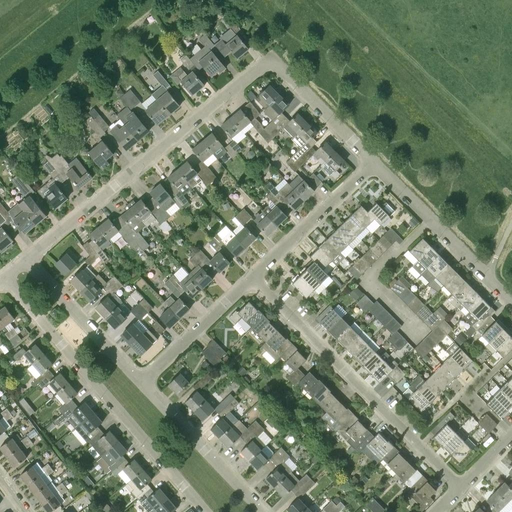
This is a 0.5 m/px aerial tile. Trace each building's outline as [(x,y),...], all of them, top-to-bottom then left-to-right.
[(238,27),(231,18),(229,15),(223,20),(235,34),(241,29),(238,27)] [(200,71),(204,67),(211,76),(218,70),(220,72),(226,68),(217,58),(222,53),(216,45),(205,34),(198,39),(205,48),(191,60),(192,62),(195,65),(200,71)] [(249,49),(238,36),(227,46),(222,40),(216,45),(222,53),(224,56),(231,51),(237,58),(249,49)] [(190,69),(195,65),(192,62),(191,60),(186,55),(181,60),(189,70),(190,69)] [(204,85),(194,73),(193,72),(188,76),(181,68),(171,77),(177,85),(181,81),(193,95),(204,85)] [(165,90),(170,85),(158,70),(153,74),(157,79),(157,80),(165,90)] [(265,109),(269,105),(280,95),(270,85),(260,95),(256,100),(265,109)] [(135,106),(141,102),(130,89),(125,94),(135,106)] [(157,100),(169,114),(180,106),(167,91),(156,100),(157,100)] [(130,111),(135,106),(125,94),(120,98),(130,111)] [(280,95),(269,105),(265,109),(264,111),(273,121),(264,129),(269,134),(277,125),(286,117),(281,112),(289,105),(280,95)] [(157,124),(169,114),(157,100),(145,110),(157,124)] [(256,119),(260,114),(250,102),(245,106),(255,118),(256,119)] [(242,130),(251,122),(241,109),(231,118),(242,130)] [(92,117),(105,131),(110,127),(97,112),(92,117)] [(124,125),(137,141),(149,131),(133,112),(126,117),(130,121),(124,125)] [(284,128),(293,137),(307,123),(298,114),(290,121),(286,117),(277,125),(269,134),(273,138),(284,128)] [(98,143),(88,152),(102,170),(109,164),(106,160),(113,154),(100,138),(106,133),(105,131),(92,117),(87,123),(95,132),(91,135),(98,143)] [(232,138),(242,130),(231,118),(222,126),(232,138)] [(254,126),(268,143),(273,138),(269,134),(264,129),(256,119),(255,118),(251,122),(254,126)] [(307,123),(293,137),(301,145),(302,144),(303,145),(291,158),(295,163),(312,147),(317,142),(312,138),(317,133),(307,123)] [(126,150),(137,141),(124,125),(120,129),(117,125),(110,130),(126,150)] [(203,141),(213,154),(223,146),(212,133),(203,141)] [(237,154),(242,149),(234,140),(229,144),(237,154)] [(193,149),(203,161),(207,166),(217,158),(213,154),(203,141),(193,149)] [(326,142),(316,151),(325,161),(335,151),(326,142)] [(232,158),(237,154),(229,144),(224,148),(232,158)] [(316,151),(312,147),(295,163),(300,168),(312,155),(316,151)] [(335,151),(325,161),(321,165),(330,175),(335,171),(345,161),(335,151)] [(48,161),(62,178),(67,174),(76,185),(78,183),(82,187),(93,177),(80,161),(77,158),(68,166),(57,153),(52,158),(48,161)] [(295,172),(300,168),(295,163),(291,158),(286,163),(295,172)] [(53,178),(57,182),(62,178),(48,161),(43,165),(53,178)] [(207,166),(203,161),(198,165),(205,173),(214,185),(215,185),(220,181),(207,166)] [(209,188),(214,185),(205,173),(200,176),(188,162),(178,170),(192,188),(202,180),(207,186),(209,188)] [(175,196),(183,206),(185,208),(190,204),(183,195),(192,188),(178,170),(168,178),(172,182),(167,186),(175,196)] [(20,204),(36,224),(47,216),(30,196),(35,192),(19,173),(13,178),(11,179),(27,198),(20,204)] [(317,186),(322,182),(313,173),(309,177),(317,186)] [(290,185),(304,200),(314,191),(300,176),(290,185)] [(67,198),(58,187),(52,179),(37,191),(44,198),(46,196),(56,208),(67,198)] [(304,200),(290,185),(287,183),(278,191),(275,188),(269,182),(265,186),(270,192),(287,209),(290,206),(294,210),(304,200)] [(175,196),(172,199),(164,189),(160,184),(151,192),(154,197),(150,201),(166,220),(171,216),(180,208),(183,206),(175,196)] [(251,202),(239,188),(227,198),(238,210),(243,206),(245,207),(251,202)] [(263,211),(277,226),(287,216),(283,212),(287,209),(270,192),(266,196),(272,202),(262,211),(263,211)] [(161,224),(166,220),(150,201),(145,204),(141,200),(136,204),(133,201),(129,205),(146,225),(148,228),(157,220),(161,224)] [(36,224),(20,204),(19,203),(8,212),(0,202),(0,212),(6,220),(10,216),(25,234),(36,224)] [(388,202),(384,205),(390,214),(394,211),(388,202)] [(368,212),(374,219),(381,225),(390,216),(377,203),(368,212)] [(123,227),(137,244),(143,251),(150,245),(138,232),(146,225),(129,205),(124,208),(127,212),(122,216),(127,223),(123,227)] [(366,227),(374,219),(368,212),(362,206),(353,214),(366,227)] [(244,208),(244,209),(239,213),(247,222),(252,217),(244,208)] [(267,235),(277,226),(263,211),(254,220),(257,224),(267,235)] [(244,225),(247,222),(239,213),(235,217),(241,224),(243,226),(244,225)] [(358,235),(366,227),(353,214),(344,223),(358,235)] [(109,239),(118,232),(119,231),(118,230),(109,219),(99,227),(109,239)] [(349,244),(358,235),(344,223),(336,231),(349,244)] [(256,238),(246,227),(244,225),(243,226),(241,224),(232,232),(236,236),(246,247),(256,238)] [(2,227),(0,228),(0,251),(1,253),(8,247),(7,246),(13,240),(2,227)] [(95,251),(99,256),(104,263),(109,259),(100,247),(109,239),(99,227),(89,235),(93,240),(89,243),(95,251)] [(118,230),(119,231),(118,232),(132,248),(133,247),(137,244),(123,227),(118,230)] [(392,245),(396,241),(400,244),(403,240),(391,228),(387,232),(383,236),(392,245)] [(220,247),(221,247),(224,243),(225,242),(223,240),(215,231),(211,235),(213,237),(212,238),(220,247)] [(340,252),(349,244),(336,231),(327,240),(340,252)] [(246,247),(236,236),(232,232),(223,240),(225,242),(224,243),(226,245),(236,256),(246,247)] [(387,249),(392,245),(383,236),(379,240),(387,249)] [(410,251),(418,260),(432,247),(423,238),(410,251)] [(332,261),(340,252),(327,240),(319,248),(332,261)] [(383,253),(387,249),(379,240),(374,244),(383,253)] [(83,247),(86,251),(90,256),(95,251),(89,243),(89,244),(88,242),(83,247)] [(379,258),(383,253),(374,244),(370,248),(379,258)] [(219,252),(209,261),(220,272),(230,263),(226,259),(229,256),(221,247),(220,247),(217,250),(219,252)] [(413,266),(421,274),(440,256),(432,247),(418,260),(413,266)] [(323,270),(332,261),(319,248),(310,256),(315,262),(314,262),(323,270)] [(375,262),(379,258),(370,248),(366,253),(375,262)] [(196,254),(204,262),(209,258),(200,250),(196,254)] [(90,256),(86,260),(85,261),(89,266),(99,256),(95,251),(90,256)] [(189,274),(203,288),(212,279),(203,268),(207,265),(204,262),(196,254),(193,251),(189,254),(192,257),(191,258),(198,265),(189,274)] [(76,264),(67,253),(55,264),(65,275),(76,264)] [(370,266),(375,262),(366,253),(361,257),(370,266)] [(427,269),(435,277),(449,264),(440,256),(421,274),(427,269)] [(366,270),(370,266),(361,257),(357,261),(366,270)] [(361,275),(366,270),(357,261),(352,266),(361,275)] [(307,269),(321,283),(329,275),(323,270),(314,262),(307,269)] [(438,292),(444,286),(457,273),(449,264),(435,277),(427,285),(438,292)] [(71,281),(80,291),(96,276),(87,266),(83,270),(83,269),(71,281)] [(357,279),(361,275),(352,266),(348,270),(357,279)] [(314,290),(321,283),(307,269),(300,276),(314,290)] [(444,286),(452,295),(466,282),(457,273),(444,286)] [(193,298),(203,288),(189,274),(180,282),(173,275),(169,279),(182,293),(185,290),(193,298)] [(103,288),(106,292),(119,280),(114,275),(104,285),(96,276),(80,291),(90,301),(101,291),(101,290),(103,288)] [(306,298),(314,290),(300,276),(292,284),(306,298)] [(407,287),(410,284),(402,276),(399,279),(403,283),(407,287)] [(164,284),(177,298),(182,293),(169,279),(164,284)] [(390,288),(394,292),(403,283),(399,279),(390,288)] [(106,318),(118,307),(123,302),(114,293),(123,285),(119,280),(106,292),(110,296),(108,298),(107,297),(96,308),(106,318)] [(452,295),(460,303),(474,290),(466,282),(452,295)] [(394,292),(398,297),(407,288),(407,287),(403,283),(394,292)] [(398,297),(402,301),(411,292),(407,288),(398,297)] [(465,307),(470,312),(483,299),(474,290),(460,303),(457,307),(461,311),(465,307)] [(402,301),(407,305),(416,296),(411,292),(402,301)] [(356,303),(360,308),(369,299),(365,294),(356,303)] [(169,307),(180,318),(189,309),(179,298),(175,301),(171,296),(164,302),(169,307)] [(407,305),(411,309),(420,301),(416,296),(407,305)] [(148,312),(153,308),(144,298),(139,303),(144,308),(148,312)] [(365,312),(368,309),(374,303),(369,299),(360,308),(365,312)] [(470,337),(477,330),(491,316),(486,312),(491,307),(483,299),(470,312),(478,320),(472,326),(466,332),(470,337)] [(368,309),(372,313),(381,304),(377,300),(374,303),(368,309)] [(411,309),(415,314),(424,305),(420,301),(411,309)] [(252,328),(264,315),(258,310),(257,311),(249,302),(238,313),(236,311),(229,317),(235,323),(241,317),(252,328)] [(131,311),(135,316),(144,308),(139,303),(131,311)] [(372,313),(376,317),(385,309),(381,304),(372,313)] [(415,314),(420,318),(429,309),(424,305),(415,314)] [(8,331),(13,337),(15,339),(18,342),(21,340),(13,328),(14,328),(10,322),(15,319),(6,306),(0,310),(0,319),(5,326),(8,331)] [(118,307),(106,318),(115,328),(127,317),(118,307)] [(170,327),(180,318),(169,307),(160,316),(170,327)] [(58,312),(55,308),(49,313),(53,317),(58,312)] [(135,316),(139,320),(148,312),(144,308),(135,316)] [(320,322),(328,331),(342,317),(333,309),(320,322)] [(376,317),(380,322),(389,313),(385,309),(376,317)] [(420,318),(424,322),(433,313),(429,309),(420,318)] [(424,322),(428,327),(441,314),(437,310),(433,313),(424,322)] [(380,322),(384,326),(393,317),(389,313),(380,322)] [(432,331),(438,325),(444,320),(445,318),(441,314),(428,327),(432,331)] [(266,342),(277,330),(269,322),(270,321),(264,315),(252,328),(266,342)] [(477,330),(489,342),(503,328),(491,316),(477,330)] [(328,331),(337,339),(354,322),(350,326),(342,317),(328,331)] [(384,326),(388,330),(397,322),(393,317),(384,326)] [(450,332),(453,329),(444,320),(438,325),(443,331),(449,336),(452,334),(450,332)] [(160,334),(165,330),(157,321),(152,325),(160,334)] [(337,339),(346,348),(359,335),(363,331),(354,322),(337,339)] [(393,335),(397,331),(402,326),(397,322),(388,330),(393,335)] [(122,335),(131,345),(143,334),(133,324),(122,335)] [(437,344),(442,339),(439,335),(443,331),(438,325),(432,331),(428,335),(437,344)] [(489,342),(496,350),(510,336),(503,328),(489,342)] [(276,361),(280,356),(292,344),(287,338),(286,339),(277,330),(266,342),(257,351),(259,353),(263,348),(276,361)] [(13,337),(8,331),(5,333),(9,340),(10,339),(13,337)] [(388,340),(392,344),(401,335),(397,331),(393,335),(388,340)] [(143,334),(131,345),(141,355),(152,344),(143,334)] [(346,348),(354,356),(367,343),(359,335),(346,348)] [(392,344),(396,349),(405,340),(401,335),(392,344)] [(432,348),(437,344),(428,335),(423,339),(432,348)] [(511,337),(510,336),(496,350),(503,357),(511,348),(511,337)] [(220,359),(226,353),(213,339),(207,345),(208,347),(220,359)] [(428,353),(432,348),(423,339),(419,344),(428,353)] [(446,351),(451,356),(464,369),(473,361),(459,347),(455,342),(446,351)] [(354,356),(362,365),(376,352),(367,343),(354,356)] [(3,344),(0,346),(0,347),(4,353),(8,350),(3,344)] [(24,354),(32,364),(44,354),(36,344),(26,352),(22,348),(13,356),(17,360),(24,354)] [(291,382),(301,372),(297,368),(306,359),(297,351),(298,350),(292,344),(280,356),(294,370),(287,378),(291,382)] [(423,357),(426,355),(428,353),(419,344),(414,348),(423,357)] [(222,360),(220,359),(208,347),(202,353),(215,366),(222,360)] [(362,365),(371,374),(385,361),(384,361),(390,356),(386,352),(381,357),(376,352),(362,365)] [(39,384),(52,373),(48,369),(53,364),(44,354),(32,364),(41,374),(35,379),(36,380),(34,381),(37,385),(39,383),(39,384)] [(455,378),(464,369),(451,356),(442,364),(455,378)] [(379,382),(388,374),(397,365),(398,364),(394,360),(389,365),(385,361),(371,374),(379,382)] [(447,386),(455,378),(442,364),(434,373),(447,386)] [(401,370),(397,365),(388,374),(392,379),(401,370)] [(392,379),(396,383),(406,374),(401,370),(392,379)] [(194,385),(199,390),(214,376),(209,371),(194,385)] [(313,397),(325,385),(319,379),(318,380),(309,371),(305,376),(301,372),(291,382),(295,386),(298,383),(313,397)] [(49,383),(57,393),(69,383),(60,373),(55,377),(52,373),(39,384),(40,384),(38,386),(42,391),(44,389),(44,390),(48,387),(46,385),(49,383)] [(438,395),(447,386),(434,373),(425,381),(438,395)] [(169,384),(177,394),(189,383),(180,374),(169,384)] [(429,403),(438,395),(425,381),(419,375),(410,383),(412,385),(429,403)] [(511,400),(511,385),(508,382),(500,389),(511,400)] [(62,413),(75,403),(71,399),(78,393),(69,383),(57,393),(66,403),(59,409),(62,413)] [(327,412),(339,401),(330,392),(330,391),(325,385),(313,397),(327,412)] [(421,412),(429,403),(412,385),(403,393),(408,398),(421,412)] [(507,410),(511,405),(511,400),(500,389),(493,396),(507,410)] [(185,402),(194,411),(205,400),(197,391),(185,402)] [(235,398),(230,394),(214,409),(214,410),(218,414),(235,398)] [(500,417),(507,410),(493,396),(486,403),(500,417)] [(235,398),(218,414),(223,419),(225,417),(239,403),(235,398)] [(203,421),(214,410),(214,409),(205,400),(194,411),(203,421)] [(335,432),(336,430),(353,414),(347,408),(347,409),(339,401),(327,412),(321,417),(335,432)] [(73,413),(81,422),(94,412),(85,402),(79,407),(75,403),(62,413),(62,414),(55,420),(59,425),(73,413)] [(1,412),(4,416),(10,412),(7,408),(1,412)] [(4,416),(7,420),(13,416),(10,412),(4,416)] [(88,441),(101,430),(97,426),(102,422),(94,412),(81,422),(74,428),(87,442),(88,441)] [(442,446),(455,432),(447,424),(454,416),(450,412),(430,431),(435,436),(433,437),(442,446)] [(355,449),(371,433),(358,420),(359,419),(353,414),(336,430),(355,449)] [(493,429),(497,425),(486,414),(482,418),(493,429)] [(0,419),(0,434),(7,430),(11,426),(7,420),(4,416),(0,419)] [(488,434),(493,429),(482,418),(477,423),(488,434)] [(231,427),(223,419),(211,429),(219,438),(231,427)] [(244,441),(260,425),(256,420),(247,429),(239,420),(231,427),(219,438),(228,447),(240,437),(244,441)] [(250,460),(265,446),(266,446),(257,437),(264,430),(260,425),(244,441),(248,445),(241,451),(250,460)] [(101,456),(107,451),(118,441),(110,431),(105,435),(101,430),(88,441),(101,456)] [(382,459),(394,447),(388,440),(387,441),(379,432),(374,437),(371,433),(355,449),(359,453),(367,445),(382,459)] [(442,446),(450,454),(464,441),(455,432),(442,446)] [(30,440),(28,436),(21,441),(24,444),(30,440)] [(0,447),(7,457),(20,447),(17,443),(13,438),(0,446),(0,447)] [(467,438),(464,441),(450,454),(459,463),(472,449),(466,442),(468,440),(467,438)] [(27,448),(33,443),(30,440),(24,444),(27,448)] [(116,468),(126,460),(122,455),(127,451),(118,441),(107,451),(115,461),(108,467),(112,471),(116,468)] [(264,464),(268,468),(285,452),(281,447),(274,454),(274,452),(267,445),(266,446),(265,446),(250,460),(258,470),(264,464)] [(20,447),(7,457),(14,467),(27,457),(23,451),(20,447)] [(396,473),(408,461),(399,453),(400,452),(394,447),(382,459),(396,473)] [(275,488),(291,472),(292,471),(284,462),(290,457),(285,452),(268,468),(272,473),(266,478),(275,488)] [(131,479),(143,470),(134,459),(129,464),(126,460),(116,468),(120,472),(123,469),(131,479)] [(410,487),(423,475),(417,469),(416,470),(408,461),(396,473),(410,487)] [(42,468),(45,471),(51,467),(48,463),(42,468)] [(20,475),(27,484),(40,475),(37,470),(33,465),(20,475)] [(45,471),(48,475),(54,471),(51,467),(45,471)] [(138,499),(150,488),(147,484),(152,480),(143,470),(131,479),(125,484),(138,499)] [(291,490),(294,493),(296,491),(312,480),(306,474),(299,481),(291,472),(275,488),(283,497),(291,490)] [(35,494),(47,484),(44,480),(40,475),(27,484),(35,494)] [(423,475),(410,487),(406,491),(420,506),(436,490),(428,482),(428,481),(423,475)] [(296,491),(301,497),(315,484),(312,480),(296,491)] [(60,491),(65,487),(62,482),(56,487),(60,491)] [(496,491),(507,503),(511,498),(511,489),(504,482),(496,491)] [(42,504),(55,494),(51,489),(47,484),(35,494),(42,504)] [(141,504),(148,511),(151,511),(156,508),(168,499),(159,488),(154,492),(150,488),(138,499),(142,503),(141,504)] [(55,494),(42,504),(47,511),(50,511),(62,504),(58,499),(63,496),(62,494),(60,491),(55,494)] [(487,508),(491,511),(495,511),(497,510),(499,511),(507,503),(496,491),(487,500),(491,504),(487,508)] [(372,497),(365,504),(372,511),(385,511),(386,511),(372,497)] [(301,511),(307,506),(300,498),(299,498),(287,509),(289,511),(301,511)] [(156,508),(151,511),(172,511),(176,509),(168,499),(156,508)] [(105,501),(100,506),(105,511),(109,506),(105,501)] [(323,509),(325,511),(328,511),(336,505),(332,501),(323,509)] [(328,511),(338,511),(345,506),(340,501),(336,505),(328,511)]
